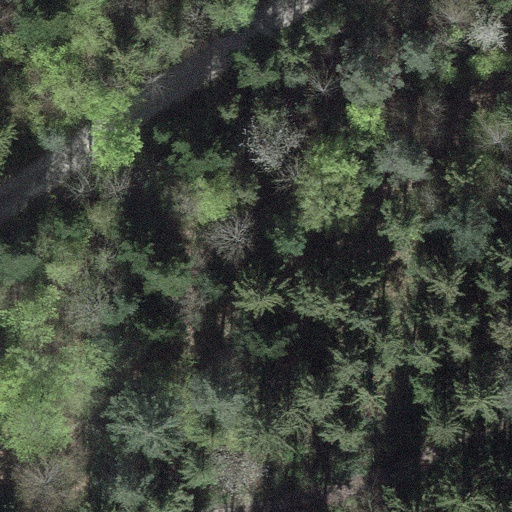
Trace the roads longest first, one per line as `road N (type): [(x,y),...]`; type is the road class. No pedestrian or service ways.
road 1 (track): [(0,211),(298,0)]
road 2 (track): [(358,511),(511,442)]
